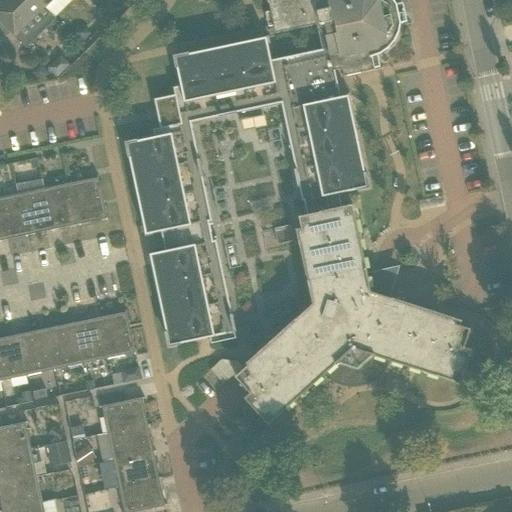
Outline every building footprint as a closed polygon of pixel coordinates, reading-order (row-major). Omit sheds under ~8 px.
[(37,0),(0,0),(0,21),(11,33),(15,37),(46,8),(37,0)] [(37,0),(46,8),(53,0),(37,0)] [(106,0),(98,8),(110,20),(122,9),(113,0),(108,0),(106,0)] [(318,25),(323,50),(330,48),(335,71),(344,69),(345,76),(375,70),(372,57),(382,54),(390,48),(396,41),(400,32),(402,23),(398,4),(394,0),(269,0),(276,33),(318,25)] [(11,33),(0,21),(0,41),(1,43),(11,33)] [(82,43),(91,34),(86,29),(78,28),(73,34),(82,43)] [(304,201),(307,215),(342,208),(339,193),(357,189),(358,191),(370,188),(367,173),(366,173),(355,125),(357,124),(350,93),(342,95),(343,97),(341,97),(335,71),(330,48),(323,50),(272,61),(268,44),(270,44),(269,36),(237,43),(238,44),(190,54),(189,53),(174,56),(176,68),(178,68),(181,86),(174,88),(176,95),(155,100),(161,128),(153,130),(155,137),(138,141),(138,140),(125,142),(129,158),(130,158),(140,206),(139,206),(145,237),(153,236),(153,233),(161,232),(166,251),(157,253),(156,251),(149,253),(155,284),(157,283),(167,332),(166,332),(169,347),(181,345),(181,344),(210,338),(212,343),(236,338),(235,333),(237,333),(233,314),(232,314),(224,274),(225,274),(224,270),(220,271),(215,243),(218,243),(217,238),(213,239),(209,223),(214,222),(213,218),(209,219),(204,192),(207,191),(206,187),(205,187),(203,177),(204,177),(200,159),(199,159),(191,122),(219,116),(220,118),(237,114),(237,113),(247,111),(247,112),(251,111),(251,107),(284,100),(292,139),(288,140),(289,144),(291,144),(296,169),(295,170),(298,187),(300,187),(303,201),(304,201)] [(60,56),(48,68),(58,78),(70,65),(60,56)] [(49,73),(41,64),(33,72),(41,81),(49,73)] [(72,181),(71,181),(81,226),(80,224),(106,218),(107,220),(108,220),(98,176),(97,176),(98,178),(72,183),(72,181)] [(81,226),(71,181),(71,183),(45,189),(45,187),(54,231),(54,229),(79,224),(80,226),(81,226)] [(18,192),(27,237),(28,237),(27,235),(53,230),(53,232),(54,231),(45,187),(44,187),(44,189),(19,194),(18,192)] [(0,242),(0,243),(1,243),(0,240),(26,235),(26,237),(27,237),(18,192),(17,192),(18,195),(0,198),(0,242)] [(370,281),(366,266),(353,205),(342,208),(307,215),(300,217),(302,229),(298,230),(314,304),(243,367),(244,369),(236,377),(257,400),(252,405),(269,425),(325,374),(328,377),(337,384),(347,388),(359,388),(369,385),(379,379),(386,371),(390,360),(461,383),(472,350),(465,348),(471,329),(461,326),(462,321),(383,295),(384,290),(385,288),(384,288),(383,289),(376,281),(377,280),(376,279),(375,280),(375,279),(370,281)] [(275,229),(276,235),(278,244),(294,241),(292,231),(290,225),(275,229)] [(125,310),(126,312),(100,318),(100,316),(109,361),(109,359),(134,353),(135,355),(136,355),(127,310),(125,310)] [(108,361),(109,361),(100,316),(99,316),(99,318),(74,323),(73,321),(82,366),(82,364),(108,359),(108,361)] [(46,327),(55,372),(56,372),(55,370),(81,364),(81,366),(82,366),(73,321),(72,322),(72,323),(47,329),(47,327),(46,327)] [(55,372),(46,327),(45,327),(46,329),(20,334),(20,333),(19,333),(28,377),(29,377),(29,375),(54,370),(55,372)] [(0,376),(1,383),(2,383),(2,381),(28,376),(28,378),(28,377),(19,333),(19,335),(0,338),(0,376)] [(120,371),(121,373),(123,383),(142,379),(139,367),(120,371)] [(85,382),(87,390),(95,389),(93,380),(85,382)] [(46,389),(33,392),(35,400),(48,398),(46,389)] [(33,401),(31,391),(21,393),(24,403),(33,401)] [(103,405),(108,433),(148,425),(142,399),(145,398),(145,397),(103,405)] [(0,455),(32,449),(27,422),(0,427),(0,455)] [(114,461),(157,451),(154,451),(148,426),(151,425),(151,424),(148,425),(108,433),(97,435),(103,462),(114,460),(114,461)] [(83,425),(70,428),(72,437),(85,434),(83,425)] [(65,434),(58,429),(53,436),(60,441),(65,434)] [(67,441),(46,446),(51,467),(72,462),(67,441)] [(89,445),(79,452),(76,453),(79,466),(94,463),(92,460),(97,457),(89,445)] [(32,449),(0,455),(0,484),(38,476),(35,463),(32,449)] [(114,461),(120,488),(163,478),(163,477),(160,478),(154,452),(157,452),(157,451),(114,461)] [(238,467),(239,467),(244,466),(245,465),(247,460),(247,459),(243,454),(242,454),(236,455),(236,456),(234,461),(234,462),(238,467)] [(87,465),(79,467),(82,479),(89,477),(87,465)] [(0,511),(1,511),(3,511),(44,503),(38,476),(0,484),(0,497),(3,511),(0,511)] [(163,478),(120,488),(124,511),(138,511),(169,505),(169,504),(166,505),(160,479),(163,478)] [(78,497),(69,499),(71,507),(80,505),(78,497)] [(45,511),(44,503),(3,511),(45,511)]
